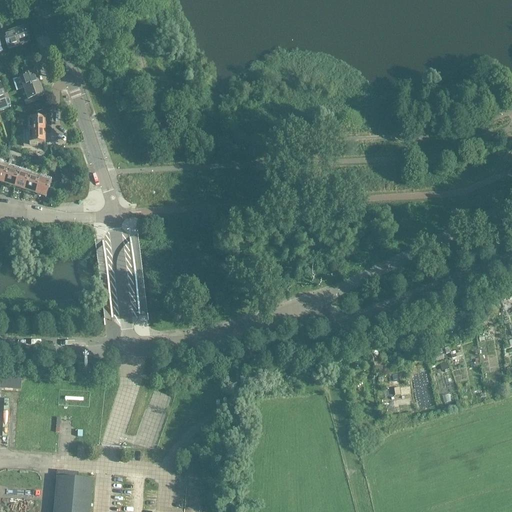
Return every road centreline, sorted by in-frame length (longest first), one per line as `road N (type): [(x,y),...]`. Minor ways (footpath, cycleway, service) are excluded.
road 1 (residential): [(511,262),(348,327),(333,327),(316,300)]
road 2 (tertiary): [(316,300),(511,208)]
road 3 (tertiary): [(132,347),(221,337),(316,300)]
road 4 (tertiary): [(114,213),(59,49)]
road 5 (tertiary): [(132,347),(114,213)]
road 6 (unclassified): [(0,349),(132,347)]
